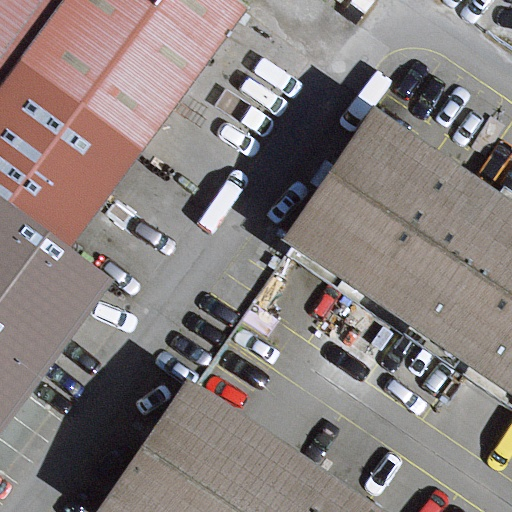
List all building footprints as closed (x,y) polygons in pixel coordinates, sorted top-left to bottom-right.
[(0,0),(0,86),(13,69),(63,0),(0,0)] [(136,160),(242,17),(218,0),(63,0),(13,69),(136,160)] [(0,214),(61,260),(136,160),(13,69),(0,86),(0,214)] [(268,257),(511,421),(511,216),(363,116),(268,257)] [(0,428),(102,291),(61,260),(0,214),(0,428)] [(350,511),(180,395),(98,511),(350,511)]
